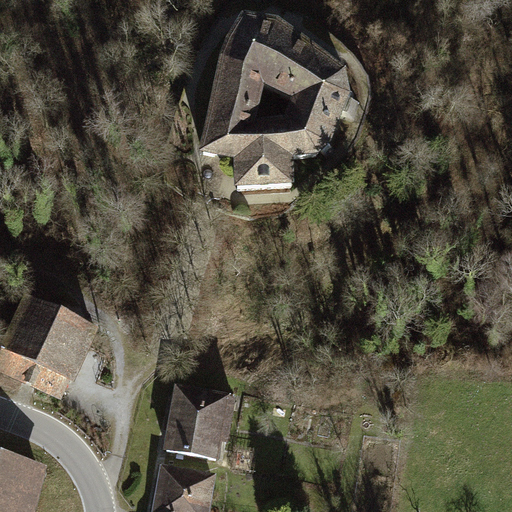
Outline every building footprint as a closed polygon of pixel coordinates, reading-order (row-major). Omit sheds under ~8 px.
[(352,97),(347,71),(278,22),(244,16),(228,39),(222,55),(199,156),(216,160),(234,163),(235,191),(295,188),(294,161),(320,158),(332,148),(352,97)] [(3,353),(0,360),(0,374),(23,385),(29,387),(33,389),(62,402),(71,383),(74,385),(79,374),(92,346),(98,330),(60,313),(25,298),(1,352),(3,353)] [(231,397),(176,387),(171,414),(169,422),(168,430),(163,454),(220,464),(224,445),(229,446),(237,401),(231,400),(231,397)] [(0,511),(35,511),(39,501),(45,476),(47,469),(0,456),(0,511)] [(210,511),(217,476),(161,466),(156,492),(152,511),(210,511)]
